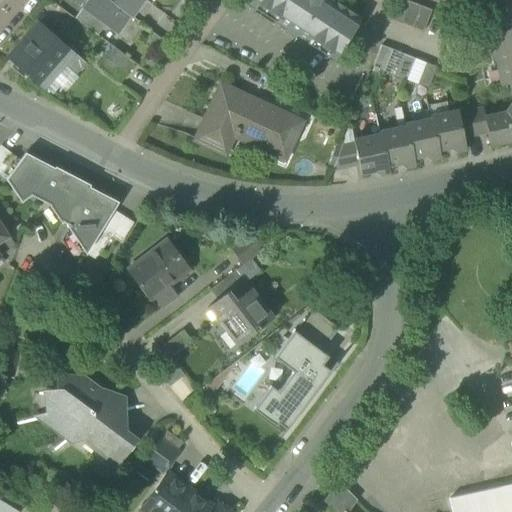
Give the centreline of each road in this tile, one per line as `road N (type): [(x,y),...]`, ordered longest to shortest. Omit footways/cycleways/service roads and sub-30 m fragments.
road 1 (residential): [(271,511),(209,449),(32,232)]
road 2 (residential): [(371,204),(383,346),(271,511)]
road 3 (residential): [(371,204),(246,207),(111,158)]
road 4 (residential): [(111,158),(221,0)]
road 5 (residential): [(511,167),(371,204)]
road 6 (residential): [(111,158),(0,105)]
